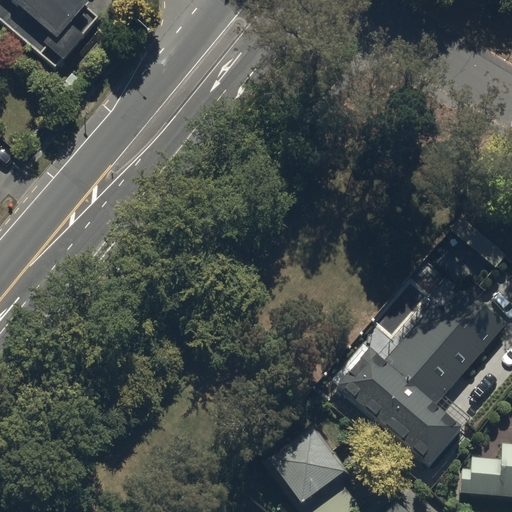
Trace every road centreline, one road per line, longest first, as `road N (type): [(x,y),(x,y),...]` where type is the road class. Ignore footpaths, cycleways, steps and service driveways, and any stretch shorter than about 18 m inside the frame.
road 1 (secondary): [(274,24),(0,359)]
road 2 (secondary): [(0,273),(225,0)]
road 3 (residential): [(351,0),(511,98)]
